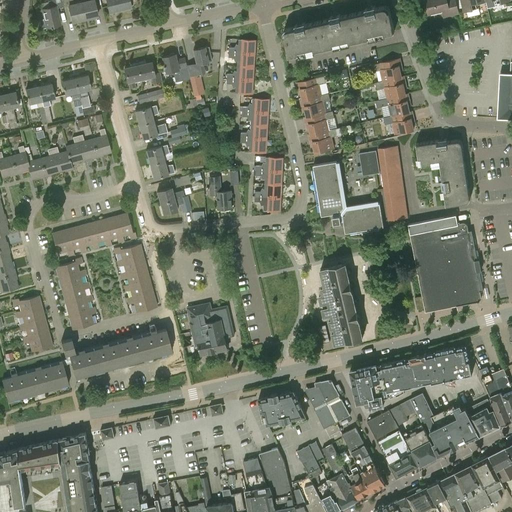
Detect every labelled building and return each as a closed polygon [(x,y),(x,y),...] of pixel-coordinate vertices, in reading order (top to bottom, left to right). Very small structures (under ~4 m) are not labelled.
[(50,0),(48,1),(49,6),(42,8),(45,18),(39,19),(41,28),(60,24),(56,8),(63,7),(61,0),(50,0)] [(81,2),(74,3),(73,0),(61,0),(63,7),(69,5),(72,21),(85,18),(81,2)] [(87,0),(81,2),(85,18),(97,15),(93,0),(87,0)] [(106,0),(110,13),(131,7),(129,0),(106,0)] [(455,0),(425,0),(428,13),(442,10),(444,17),(459,14),(455,0)] [(483,0),(461,0),(464,11),(479,8),(477,2),(483,0)] [(295,26),(294,27),(287,28),(285,29),(284,31),(283,33),(289,56),(395,31),(390,9),(388,7),(387,6),(384,6),(376,8),(375,6),(372,7),(370,7),(367,8),(365,8),(366,10),(341,16),(340,14),(338,15),(335,15),(332,16),(330,16),(330,18),(305,24),(305,22),(303,23),(300,23),(297,24),(295,24),(295,26)] [(229,52),(255,53),(255,40),(239,39),(238,45),(236,44),(234,47),(229,47),(229,52)] [(194,95),(195,95),(198,94),(195,81),(194,81),(193,77),(198,76),(197,72),(202,71),(201,64),(208,62),(212,61),(208,46),(204,47),(193,50),(196,64),(195,64),(195,63),(187,65),(190,78),(191,78),(194,95)] [(255,53),(229,52),(229,57),(234,57),(235,61),(237,60),(237,66),(254,67),(255,53)] [(185,57),(176,59),(175,54),(162,57),(166,73),(173,71),(174,77),(172,77),(174,83),(175,84),(181,83),(182,80),(190,78),(187,65),(185,57)] [(401,76),(404,76),(404,75),(401,76),(399,66),(401,65),(400,58),(372,64),(373,71),(381,70),(383,80),(376,82),(383,81),(401,77),(401,76)] [(144,61),(137,63),(141,79),(151,77),(152,83),(162,81),(160,71),(153,73),(151,62),(145,63),(144,61)] [(129,65),(130,67),(124,68),(127,82),(128,82),(129,88),(135,87),(133,81),(141,79),(137,63),(129,65)] [(227,73),(227,79),(253,80),(254,67),(237,66),(237,71),(235,70),(233,74),(227,73)] [(87,74),(74,77),(83,114),(95,112),(93,105),(90,105),(87,90),(91,89),(87,74)] [(303,99),(321,95),(319,84),(326,83),(325,76),(296,82),(298,89),(300,89),(303,99)] [(405,83),(404,76),(401,76),(401,77),(383,81),(376,82),(377,89),(385,87),(387,98),(380,100),(387,98),(405,94),(408,93),(405,94),(403,83),(405,83)] [(83,114),(74,77),(62,80),(65,95),(71,93),(76,116),(83,114)] [(509,99),(510,77),(500,77),(499,107),(498,118),(511,118),(511,109),(505,109),(506,104),(506,99),(509,99)] [(253,80),(227,79),(227,83),(232,84),(234,88),(236,87),(235,92),(252,93),(253,80)] [(50,105),(49,99),(55,97),(51,83),(38,86),(47,123),(52,122),(48,105),(50,105)] [(47,123),(38,86),(25,89),(28,101),(29,103),(36,102),(38,107),(42,124),(47,123)] [(147,92),(149,101),(156,99),(158,107),(168,104),(166,96),(164,88),(147,92)] [(15,91),(2,94),(6,109),(7,114),(8,121),(9,121),(10,128),(17,127),(13,107),(18,106),(15,91)] [(149,101),(147,92),(137,95),(139,103),(149,101)] [(329,93),(321,95),(303,99),(300,100),(302,107),(304,106),(307,117),(325,113),(323,102),(330,100),(329,93)] [(409,100),(408,93),(405,94),(387,98),(380,100),(381,107),(389,105),(391,115),(384,117),(391,116),(409,112),(409,111),(412,111),(410,111),(407,101),(409,100)] [(197,105),(195,98),(189,99),(190,103),(187,104),(188,107),(197,105)] [(242,111),(268,112),(269,99),(252,98),(252,104),(250,103),(248,106),(243,106),(242,111)] [(156,105),(149,107),(135,111),(139,125),(153,121),(151,116),(152,116),(158,113),(156,105)] [(361,118),(375,117),(374,109),(360,110),(361,118)] [(268,112),(242,111),(242,116),(247,117),(249,120),(251,120),(251,125),(267,126),(268,112)] [(335,118),(333,111),(325,113),(307,117),(304,117),(306,125),(308,124),(311,134),(334,129),(332,119),(335,118)] [(413,118),(412,111),(409,111),(409,112),(391,116),(384,117),(385,124),(393,122),(395,134),(414,129),(411,118),(413,118)] [(78,126),(89,126),(88,118),(78,119),(78,126)] [(153,121),(139,125),(143,139),(157,135),(157,134),(167,132),(165,123),(154,126),(153,121)] [(171,137),(179,135),(186,133),(184,124),(176,126),(177,128),(169,130),(171,137)] [(241,132),(241,138),(267,139),(267,126),(251,125),(250,130),(248,129),(246,132),(241,132)] [(334,129),(311,134),(308,135),(310,142),(312,141),(315,153),(333,148),(331,137),(338,135),(342,134),(340,128),(337,128),(334,129)] [(93,139),(97,156),(111,153),(104,129),(99,130),(101,137),(93,139)] [(179,135),(171,137),(168,138),(169,144),(183,140),(184,142),(197,138),(196,134),(180,138),(179,135)] [(97,156),(93,139),(84,141),(83,135),(78,136),(84,160),(97,156)] [(84,160),(78,136),(73,137),(75,144),(66,146),(67,151),(71,163),(84,160)] [(267,139),(241,138),(240,142),(246,143),(247,147),(249,146),(249,151),(266,152),(267,139)] [(439,140),(428,141),(416,143),(419,165),(423,165),(431,164),(431,161),(439,160),(442,159),(451,158),(464,156),(462,143),(461,141),(460,139),(458,139),(447,141),(447,138),(444,139),(439,140)] [(167,144),(160,146),(146,150),(150,164),(164,160),(162,155),(169,152),(167,144)] [(398,145),(377,148),(388,220),(409,217),(398,145)] [(29,170),(26,155),(23,146),(18,147),(20,154),(12,156),(16,173),(29,170)] [(71,163),(67,151),(59,153),(57,147),(52,148),(59,172),(72,168),(71,163)] [(49,156),(41,158),(45,176),(59,172),(52,148),(48,149),(49,156)] [(359,153),(363,175),(379,172),(375,150),(359,153)] [(16,173),(12,156),(3,158),(1,152),(0,152),(0,166),(3,177),(16,173)] [(31,154),(26,155),(29,170),(32,179),(45,176),(41,158),(32,160),(31,154)] [(464,156),(451,158),(455,181),(467,180),(464,156)] [(256,170),(282,171),(283,158),(266,157),(266,163),(264,162),(262,165),(256,165),(256,170)] [(451,158),(442,159),(439,160),(442,180),(441,180),(441,185),(442,189),(442,190),(443,190),(446,205),(458,204),(455,181),(451,158)] [(164,160),(150,164),(153,178),(168,174),(174,172),(172,164),(165,165),(164,160)] [(315,175),(338,171),(336,162),(313,166),(315,175)] [(230,170),(231,184),(239,184),(238,170),(230,170)] [(282,171),(256,170),(256,175),(261,175),(263,179),(265,178),(264,184),(281,184),(282,171)] [(340,182),(338,171),(315,175),(317,186),(340,182)] [(231,190),(221,191),(220,175),(209,176),(210,196),(217,195),(218,209),(232,208),(231,190)] [(467,180),(455,181),(458,204),(466,202),(468,201),(470,200),(470,197),(467,180)] [(342,194),(340,182),(317,186),(319,198),(342,194)] [(281,184),(264,184),(264,189),(262,188),(260,191),(255,191),(255,197),(281,198),(281,184)] [(183,190),(173,193),(171,188),(157,191),(160,203),(174,199),(179,198),(187,195),(184,195),(183,190)] [(342,194),(319,198),(320,207),(343,203),(342,194)] [(187,195),(179,198),(181,204),(180,204),(183,212),(191,210),(187,195)] [(281,198),(255,197),(255,201),(260,202),(261,206),(264,205),(263,210),(280,211),(281,198)] [(179,198),(160,203),(163,215),(177,211),(175,205),(180,203),(179,198)] [(343,203),(320,207),(322,216),(332,214),(334,223),(334,224),(344,223),(342,210),(345,210),(343,203)] [(379,204),(345,210),(342,210),(344,223),(346,233),(383,227),(379,204)] [(127,212),(114,216),(121,241),(124,241),(122,235),(129,233),(130,239),(136,237),(135,231),(132,232),(127,212)] [(121,241),(114,216),(102,219),(108,245),(111,244),(110,238),(116,236),(117,242),(121,241)] [(5,219),(0,220),(0,235),(4,234),(8,233),(5,219)] [(108,245),(102,219),(89,222),(96,248),(99,247),(97,241),(104,240),(105,246),(108,245)] [(96,248),(89,222),(77,226),(83,252),(86,251),(85,245),(91,243),(93,249),(96,248)] [(426,312),(478,302),(480,301),(481,299),(482,299),(482,297),(482,296),(481,291),(483,291),(472,231),(469,232),(467,226),(466,224),(465,223),(464,223),(463,223),(410,233),(426,312)] [(83,252),(77,226),(64,229),(71,255),(74,254),(72,248),(79,247),(80,252),(83,252)] [(71,255),(64,229),(51,232),(57,252),(66,250),(68,256),(71,255)] [(117,263),(143,256),(139,243),(120,248),(119,246),(113,247),(115,253),(120,252),(121,258),(116,260),(117,263)] [(7,248),(0,249),(0,263),(11,261),(7,248)] [(58,278),(84,271),(83,269),(78,270),(76,264),(82,262),(80,256),(74,258),(75,260),(55,266),(58,278)] [(143,256),(117,263),(118,266),(123,265),(125,271),(120,272),(121,275),(146,268),(143,256)] [(11,261),(0,263),(0,277),(14,274),(11,261)] [(345,263),(320,269),(326,293),(319,295),(321,303),(328,301),(329,306),(322,308),(324,315),(331,314),(332,319),(329,319),(331,327),(334,326),(335,331),(332,332),(335,344),(363,337),(345,263)] [(149,281),(146,268),(121,275),(121,279),(127,277),(128,283),(123,285),(124,288),(149,281)] [(85,275),(84,271),(58,278),(62,291),(88,284),(87,281),(82,283),(80,276),(85,275)] [(14,274),(0,277),(0,292),(18,287),(14,274)] [(149,281),(124,288),(125,291),(130,289),(132,296),(127,297),(127,300),(153,293),(149,281)] [(88,284),(62,291),(65,304),(91,297),(90,294),(85,295),(83,289),(89,287),(88,284)] [(153,293),(127,300),(128,303),(133,302),(136,311),(156,306),(153,293)] [(16,315),(42,307),(38,295),(18,300),(18,298),(12,299),(14,305),(19,304),(21,310),(15,312),(16,315)] [(422,296),(416,297),(418,309),(424,308),(422,296)] [(92,300),(91,297),(65,304),(69,316),(95,309),(94,306),(88,308),(86,301),(92,300)] [(209,340),(225,338),(234,336),(227,305),(204,311),(202,304),(187,308),(188,314),(194,338),(198,340),(198,342),(209,340)] [(45,320),(42,307),(16,315),(17,318),(22,316),(24,323),(19,324),(20,327),(45,320)] [(95,312),(95,309),(69,316),(72,329),(93,323),(90,314),(95,312)] [(49,333),(45,320),(20,327),(20,330),(26,329),(27,335),(22,337),(23,340),(49,333)] [(165,328),(83,351),(68,355),(74,376),(171,349),(165,328)] [(49,333),(23,340),(24,343),(29,341),(32,351),(52,345),(49,333)] [(71,338),(60,340),(64,353),(74,350),(71,338)] [(209,340),(198,342),(201,355),(227,349),(225,338),(209,340)] [(383,368),(376,370),(376,365),(351,370),(358,402),(370,399),(372,405),(383,403),(380,389),(412,382),(411,380),(424,377),(425,382),(431,380),(432,381),(471,373),(469,360),(466,361),(463,347),(426,356),(426,354),(411,357),(412,362),(406,363),(406,361),(382,366),(383,368)] [(62,362),(13,376),(6,378),(1,379),(7,400),(68,384),(62,362)] [(492,372),(491,373),(488,366),(480,370),(482,376),(492,400),(503,396),(511,392),(511,387),(510,383),(504,367),(495,371),(493,366),(490,367),(492,372)] [(314,382),(315,386),(305,388),(319,417),(324,428),(336,422),(350,415),(331,378),(314,382)] [(257,398),(261,412),(264,412),(266,425),(268,424),(282,421),(286,420),(290,420),(306,416),(294,389),(279,393),(279,392),(269,394),(269,395),(257,397),(257,398)] [(511,392),(503,396),(511,419),(511,392)] [(399,403),(389,409),(377,415),(407,471),(419,465),(398,425),(408,419),(406,416),(416,411),(419,416),(430,411),(422,393),(409,399),(400,404),(399,403)] [(511,419),(503,396),(492,400),(501,424),(511,419)] [(470,415),(480,435),(500,425),(490,405),(487,399),(465,409),(470,415)] [(210,406),(212,416),(218,415),(224,414),(222,403),(216,404),(210,406)] [(470,415),(465,409),(465,408),(461,410),(459,405),(454,408),(453,406),(448,408),(455,422),(470,415)] [(448,408),(436,414),(443,428),(455,422),(448,408)] [(433,416),(430,411),(419,416),(422,423),(421,424),(428,435),(443,428),(436,414),(433,416)] [(153,418),(156,428),(171,425),(169,415),(153,418)] [(407,471),(377,415),(366,421),(396,477),(407,471)] [(455,422),(443,428),(428,435),(432,442),(439,456),(439,455),(449,450),(460,445),(467,441),(467,442),(480,435),(470,415),(455,422)] [(421,424),(409,430),(404,433),(420,465),(439,456),(432,442),(428,435),(421,424)] [(113,426),(115,435),(121,434),(119,425),(113,426)] [(371,491),(385,483),(355,426),(342,433),(343,435),(344,437),(365,477),(371,491)] [(115,437),(113,427),(106,429),(100,430),(100,431),(102,440),(103,440),(108,438),(115,437)] [(97,511),(94,487),(85,432),(0,451),(0,511),(97,511)] [(319,482),(317,475),(321,472),(315,460),(323,456),(320,449),(316,441),(296,450),(301,460),(311,478),(314,485),(319,482)] [(338,478),(344,475),(347,473),(332,443),(331,444),(322,448),(336,474),(338,478)] [(295,511),(294,505),(294,503),(289,483),(288,479),(284,461),(279,451),(278,447),(268,450),(259,453),(260,456),(270,485),(275,511),(295,511)] [(511,458),(506,447),(490,455),(503,480),(511,475),(511,458)] [(491,503),(502,497),(498,490),(504,487),(488,456),(472,464),(485,488),(491,503)] [(275,511),(270,485),(267,486),(258,457),(243,461),(245,470),(250,489),(245,490),(249,511),(275,511)] [(485,488),(472,464),(454,472),(466,497),(472,511),(474,511),(491,504),(491,503),(485,488)] [(347,473),(344,475),(349,484),(350,484),(358,498),(371,491),(365,477),(362,479),(356,467),(351,470),(353,473),(349,475),(347,473)] [(472,511),(466,497),(465,497),(454,473),(438,480),(450,505),(453,511),(472,511)] [(336,474),(334,475),(327,479),(335,495),(334,495),(339,507),(349,503),(337,483),(340,481),(338,478),(336,474)] [(344,475),(338,478),(340,481),(337,483),(349,503),(358,498),(350,484),(349,484),(344,475)] [(227,502),(220,503),(212,504),(206,477),(201,478),(207,505),(207,511),(234,511),(233,503),(231,494),(230,489),(223,490),(225,498),(227,498),(227,502)] [(314,485),(311,478),(302,480),(311,511),(328,511),(323,502),(314,485)] [(125,481),(119,482),(125,511),(143,511),(143,509),(142,506),(141,507),(140,500),(139,492),(138,487),(136,480),(125,481)] [(311,511),(302,480),(293,483),(298,501),(294,502),(294,503),(294,505),(295,511),(311,511)] [(438,480),(428,485),(438,506),(440,511),(453,511),(450,505),(438,480)] [(158,483),(161,495),(155,496),(158,511),(173,511),(172,505),(170,494),(168,481),(158,483)] [(125,511),(119,482),(111,484),(101,486),(106,511),(125,511)] [(330,511),(339,507),(334,495),(333,496),(325,482),(318,486),(325,501),(323,502),(328,511),(330,511)] [(424,511),(438,506),(428,485),(406,496),(409,506),(411,505),(414,511),(424,511)] [(180,502),(182,511),(188,511),(186,507),(179,491),(176,491),(178,502),(180,502)] [(241,492),(231,494),(233,503),(234,511),(241,511),(241,510),(245,509),(241,492)] [(147,500),(146,495),(141,496),(144,511),(158,511),(157,504),(146,506),(145,500),(147,500)] [(406,496),(397,500),(402,511),(412,511),(409,506),(406,496)] [(402,511),(397,500),(374,511),(373,511),(402,511)] [(198,504),(186,507),(188,511),(205,511),(204,502),(198,503),(198,504)]
